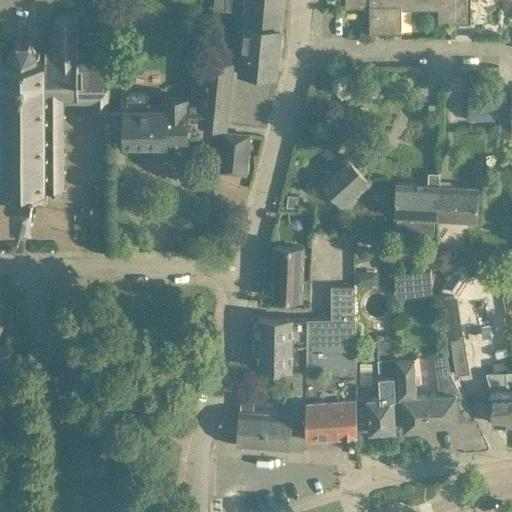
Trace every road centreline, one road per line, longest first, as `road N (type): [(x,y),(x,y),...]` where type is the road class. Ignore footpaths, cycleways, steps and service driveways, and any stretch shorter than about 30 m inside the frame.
road 1 (residential): [(197,511),(199,449),(243,266)]
road 2 (residential): [(49,511),(44,322),(27,266)]
road 3 (residential): [(243,266),(298,50)]
road 4 (residential): [(27,266),(243,266)]
road 5 (residential): [(298,50),(495,50),(511,59)]
